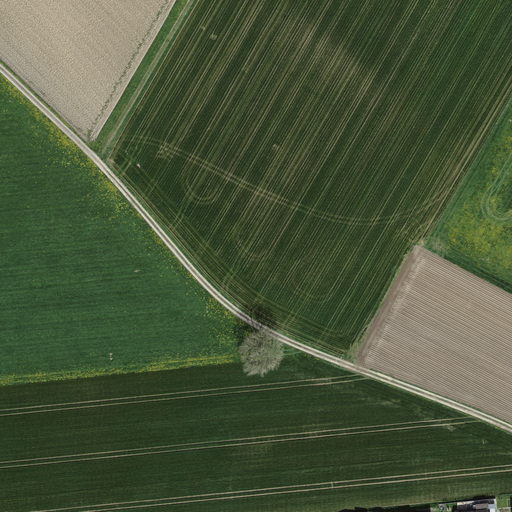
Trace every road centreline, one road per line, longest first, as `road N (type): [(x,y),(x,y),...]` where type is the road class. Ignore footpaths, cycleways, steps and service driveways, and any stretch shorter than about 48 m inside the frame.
road 1 (track): [(511,429),(257,326),(213,291),(96,155),(188,0)]
road 2 (track): [(96,155),(0,65)]
